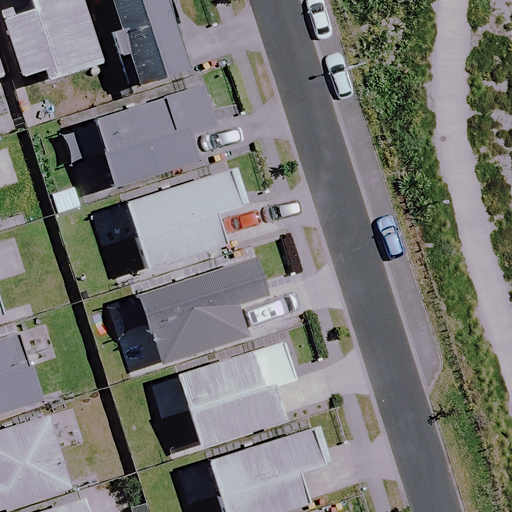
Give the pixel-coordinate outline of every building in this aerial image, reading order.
[(43,70),(47,84),(100,67),(78,0),(30,0),(32,4),(1,14),(22,77),(43,70)] [(109,0),(131,86),(185,73),(167,0),(109,0)] [(188,129),(172,134),(162,102),(65,132),(74,163),(104,154),(114,188),(198,162),(188,129)] [(235,170),(124,204),(91,214),(102,250),(135,240),(145,270),(226,246),(216,215),(246,206),(235,170)] [(264,298),(253,263),(139,300),(160,365),(244,338),(234,308),(264,298)] [(0,413),(43,400),(22,331),(0,337),(0,413)] [(296,381),(285,343),(149,384),(161,424),(188,415),(198,448),(285,421),(275,388),(296,381)] [(56,451),(45,418),(0,431),(0,509),(67,488),(56,451)] [(317,428),(208,462),(179,471),(190,506),(218,497),(222,511),(282,511),(304,505),(295,474),(328,464),(317,428)] [(85,511),(82,501),(43,511),(85,511)]
